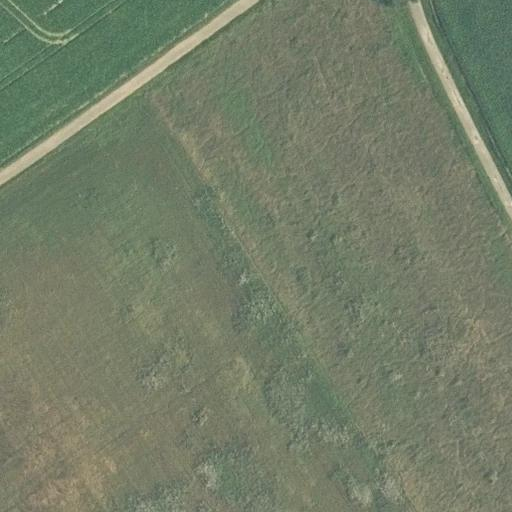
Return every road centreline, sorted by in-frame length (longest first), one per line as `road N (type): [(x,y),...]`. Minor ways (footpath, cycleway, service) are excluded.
road 1 (unclassified): [(0,180),(249,0)]
road 2 (unclassified): [(511,203),(416,0)]
